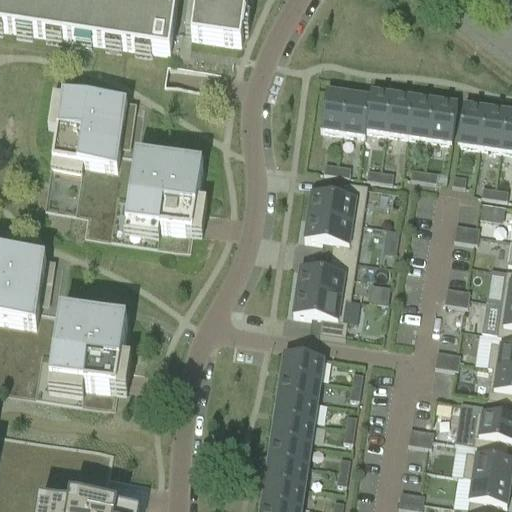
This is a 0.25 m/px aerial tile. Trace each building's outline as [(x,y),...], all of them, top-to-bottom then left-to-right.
[(240,52),(247,0),(0,0),(0,35),(127,54),(122,87),(164,94),(167,72),(157,70),(152,64),(153,58),(169,60),(172,42),(193,45),(240,52)] [(326,97),(320,137),(342,141),(348,101),(345,100),(340,100),(326,97)] [(365,138),(386,141),(392,101),(369,98),(369,104),(364,138),(365,138)] [(44,216),(87,223),(84,242),(189,258),(193,229),(205,153),(147,144),(152,114),(61,101),(44,216)] [(342,141),(364,144),(365,138),(364,138),(369,104),(348,101),(342,141)] [(392,101),(386,141),(407,144),(413,104),(410,104),(406,103),(392,101)] [(407,144),(428,147),(434,107),(413,104),(407,144)] [(434,107),(428,147),(451,151),(456,111),(434,107)] [(463,112),(457,152),(479,155),(485,115),(471,113),(466,112),(463,112)] [(506,118),(485,115),(479,155),(500,158),(506,118)] [(511,119),(506,118),(500,158),(511,159),(511,119)] [(336,182),(337,172),(324,170),(323,180),(336,182)] [(350,174),(337,172),(336,182),(348,184),(350,174)] [(424,178),(411,176),(409,186),(422,188),(424,178)] [(367,177),(366,186),(378,188),(380,179),(367,177)] [(437,180),(424,178),(422,188),(435,190),(437,180)] [(380,179),(378,188),(391,190),(393,180),(380,179)] [(451,192),(464,194),(465,184),(452,182),(451,192)] [(310,200),(307,223),(361,232),(367,193),(341,189),(339,204),(322,201),(311,200),(310,200)] [(480,204),(493,206),(495,196),(482,194),(480,204)] [(506,207),(508,198),(495,196),(493,206),(506,207)] [(303,247),(332,252),(331,261),(330,265),(356,269),(361,232),(307,223),(303,247)] [(455,231),(454,239),(478,243),(479,235),(475,234),(463,233),(455,231)] [(387,237),(385,246),(397,247),(399,239),(387,237)] [(454,239),(453,247),(473,250),(476,251),(478,243),(454,239)] [(71,272),(45,268),(0,261),(0,399),(113,416),(117,386),(119,375),(120,375),(126,331),(129,311),(66,302),(71,272)] [(299,275),(296,299),(350,307),(356,269),(330,265),(328,279),(299,275)] [(506,279),(501,311),(511,312),(511,280),(510,280),(510,279),(506,279)] [(446,295),(444,303),(468,306),(469,298),(466,298),(446,295)] [(292,322),(292,323),(311,325),(321,327),(319,341),(344,345),(347,329),(356,331),(359,309),(350,308),(350,307),(296,299),(292,322)] [(444,303),(443,311),(463,313),(467,314),(468,306),(444,303)] [(496,344),(496,346),(500,346),(501,344),(511,345),(511,312),(501,311),(497,336),(496,343),(496,344)] [(490,350),(487,374),(511,377),(511,345),(501,344),(500,346),(500,352),(490,350)] [(436,358),(435,366),(458,369),(460,362),(456,361),(444,359),(436,358)] [(323,366),(283,360),(280,382),(320,388),(323,366)] [(435,366),(434,374),(454,377),(457,377),(458,369),(435,366)] [(491,377),(487,407),(511,410),(511,377),(487,374),(491,375),(491,377)] [(362,382),(352,380),(350,393),(360,394),(362,382)] [(277,404),(317,410),(320,388),(280,382),(277,404)] [(358,407),(360,394),(350,393),(349,406),(358,407)] [(313,431),(317,410),(277,404),(273,425),(313,431)] [(456,438),(454,451),(472,454),(476,454),(476,453),(507,458),(508,450),(510,450),(511,450),(511,424),(481,420),(477,419),(473,441),(456,438)] [(356,424),(346,423),(344,436),(354,437),(356,424)] [(310,452),(313,431),(273,425),(270,447),(310,452)] [(409,435),(408,443),(432,447),(433,439),(429,438),(409,435)] [(342,448),(352,450),(354,437),(344,436),(342,448)] [(0,511),(129,511),(105,508),(108,491),(113,461),(0,441),(0,511)] [(408,443),(407,451),(427,454),(431,455),(432,447),(408,443)] [(307,474),(310,452),(270,447),(267,468),(307,474)] [(466,460),(462,484),(509,491),(511,472),(511,467),(506,466),(507,458),(476,453),(476,454),(476,458),(475,462),(466,460)] [(349,467),(340,465),(338,478),(348,480),(349,467)] [(267,468),(264,489),(304,495),(307,474),(267,468)] [(338,478),(336,491),(346,493),(348,480),(338,478)] [(467,511),(505,511),(509,491),(472,485),(467,511)] [(268,511),(301,511),(304,495),(264,489),(261,511),(268,511)] [(400,499),(399,507),(422,510),(423,502),(420,501),(408,500),(400,499)]
